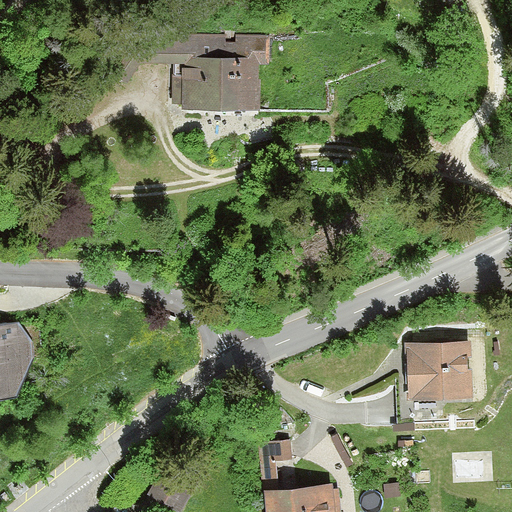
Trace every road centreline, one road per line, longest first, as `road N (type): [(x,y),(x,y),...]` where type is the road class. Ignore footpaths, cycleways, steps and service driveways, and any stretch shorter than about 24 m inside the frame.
road 1 (track): [(464,173),(306,150),(170,188),(81,192)]
road 2 (residential): [(243,359),(205,314),(175,295),(93,275),(0,273)]
road 3 (tertiary): [(243,359),(472,260)]
road 4 (track): [(511,198),(475,181),(459,160),(497,85),(479,0)]
road 5 (tertiary): [(59,490),(243,359)]
road 6 (track): [(213,178),(192,170),(167,142),(153,80)]
